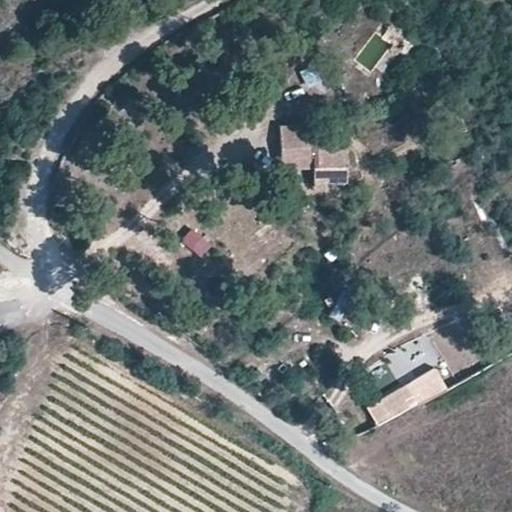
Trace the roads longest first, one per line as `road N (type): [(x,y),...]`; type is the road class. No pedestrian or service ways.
road 1 (tertiary): [(401,511),(254,411),(0,256)]
road 2 (track): [(0,313),(58,293),(44,232),(53,163),(108,68),(225,0)]
